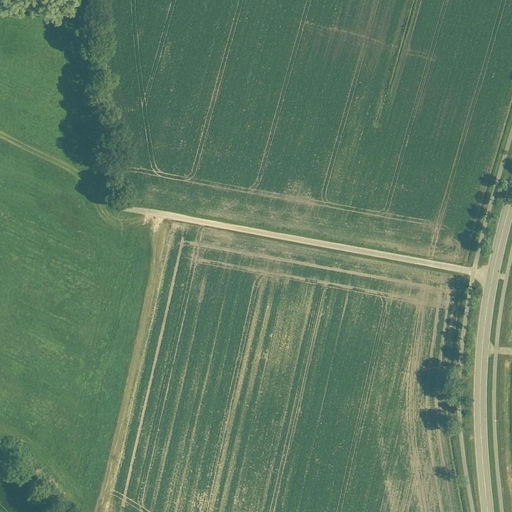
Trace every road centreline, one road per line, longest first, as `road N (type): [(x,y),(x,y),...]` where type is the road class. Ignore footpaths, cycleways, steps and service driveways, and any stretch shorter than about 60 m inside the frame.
road 1 (unclassified): [(158,214),(472,273)]
road 2 (secondary): [(486,511),(482,359),(511,198)]
road 3 (track): [(158,214),(99,511)]
